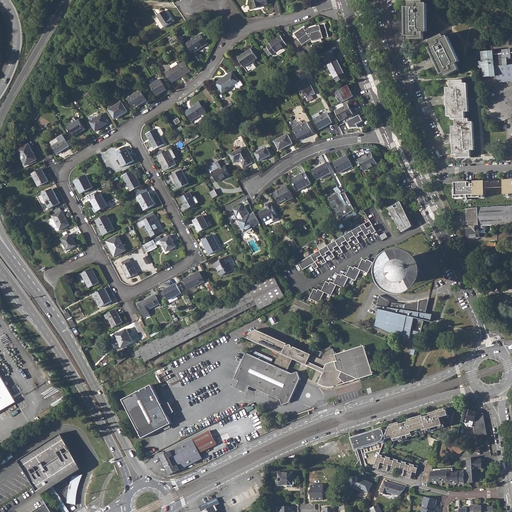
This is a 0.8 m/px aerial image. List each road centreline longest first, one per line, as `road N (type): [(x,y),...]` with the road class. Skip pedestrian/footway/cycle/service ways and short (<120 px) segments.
road 1 (secondary): [(171,511),(337,429),(478,388)]
road 2 (secondary): [(471,363),(304,424),(164,488)]
road 3 (trunk): [(0,268),(85,394),(129,493)]
road 4 (trunk): [(150,482),(63,331),(13,263)]
road 5 (residential): [(122,297),(183,265),(192,249),(129,127)]
road 6 (residential): [(254,187),(295,157),(390,132)]
road 7 (tertiary): [(434,219),(490,350)]
road 8 (tertiary): [(345,0),(390,132)]
road 9 (motorway): [(0,117),(66,0)]
road 10 (residential): [(394,241),(300,289),(290,271)]
